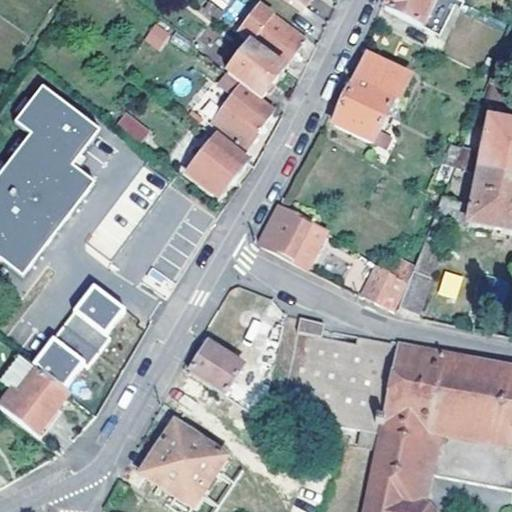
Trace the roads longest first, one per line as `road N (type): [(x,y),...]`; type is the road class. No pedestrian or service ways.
road 1 (residential): [(10,511),(82,479),(110,452),(228,252)]
road 2 (residential): [(511,358),(380,325),(228,252)]
road 3 (residential): [(228,252),(360,0)]
